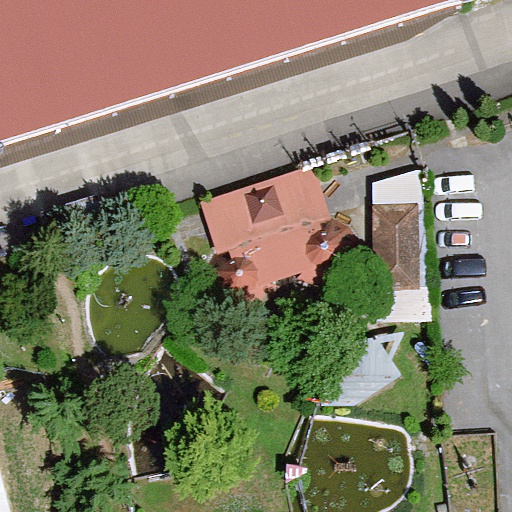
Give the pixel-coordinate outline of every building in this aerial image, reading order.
[(0,0),(0,158),(465,15),(463,9),(460,0),(0,0)] [(460,0),(463,9),(492,0),(460,0)] [(331,220),(314,169),(201,207),(215,254),(208,267),(207,285),(218,301),(235,312),(250,316),(265,308),(274,295),(269,288),(301,278),(298,282),(313,288),(331,288),(349,281),(356,271),(359,245),(351,229),(331,220)] [(370,187),(371,211),(418,210),(420,293),(373,294),(373,327),(431,327),(422,172),(370,187)] [(420,293),(418,210),(371,211),(373,294),(420,293)]
